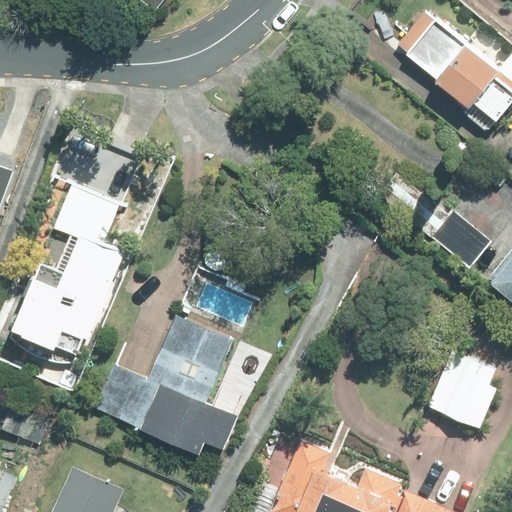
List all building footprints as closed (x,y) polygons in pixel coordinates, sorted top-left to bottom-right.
[(493,126),(500,117),(511,103),(511,76),(430,7),(400,42),(471,103),(466,109),(485,125),(493,126)] [(0,212),(15,173),(0,166),(0,212)] [(454,210),(402,168),(385,188),(439,233),(433,240),(447,251),(453,244),(475,262),(497,236),(459,205),(454,210)] [(91,334),(129,247),(104,237),(121,200),(73,179),(53,224),(81,235),(69,264),(48,255),(41,272),(38,270),(30,287),(33,289),(19,322),(63,340),(69,325),(91,334)] [(511,250),(495,273),(511,286),(511,250)] [(232,331),(178,309),(151,374),(113,360),(96,402),(204,446),(208,435),(227,443),(241,408),(206,395),(232,331)] [(466,351),(444,406),(486,423),(501,385),(494,382),(501,365),(466,351)] [(20,441),(42,450),(64,400),(25,383),(7,423),(24,431),(20,441)] [(335,448),(305,435),(275,505),(290,511),(470,511),(407,486),(405,489),(402,488),(407,478),(369,462),(363,475),(330,460),(335,448)] [(0,511),(6,511),(25,469),(0,457),(0,511)] [(116,511),(128,486),(77,464),(55,511),(116,511)]
